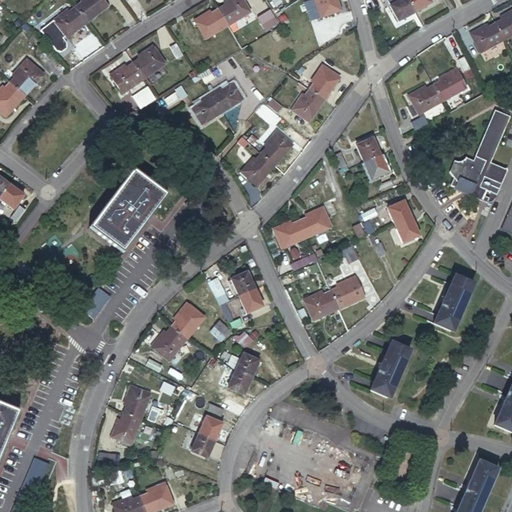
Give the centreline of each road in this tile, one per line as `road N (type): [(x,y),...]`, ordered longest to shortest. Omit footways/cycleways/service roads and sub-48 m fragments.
road 1 (unknown): [(78,330),(194,202),(228,196)]
road 2 (residential): [(374,76),(245,226)]
road 3 (residential): [(78,330),(3,511)]
road 4 (residential): [(245,226),(145,311),(115,358)]
road 5 (residential): [(442,229),(401,289),(315,363)]
road 6 (residential): [(315,363),(247,414),(232,440),(224,497)]
road 7 (residential): [(374,76),(404,170),(442,229)]
road 8 (residential): [(115,358),(79,455),(82,511)]
road 9 (residential): [(438,437),(511,296)]
road 10 (residential): [(315,363),(245,226)]
road 11 (residential): [(438,437),(349,405),(315,363)]
road 12 (residential): [(486,0),(374,76)]
road 13 (residential): [(194,0),(79,69)]
